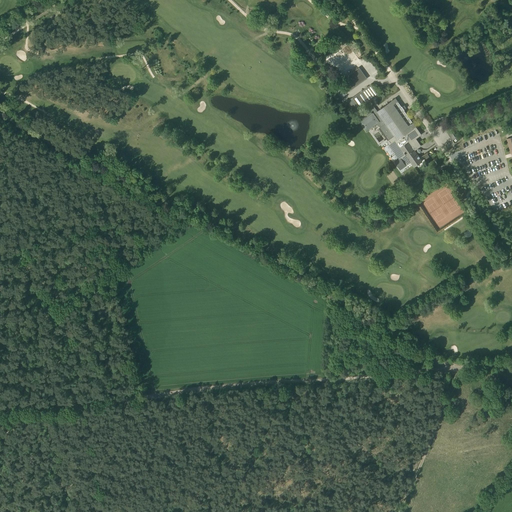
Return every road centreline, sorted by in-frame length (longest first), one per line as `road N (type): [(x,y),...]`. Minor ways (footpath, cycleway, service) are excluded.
road 1 (track): [(452,367),(32,132)]
road 2 (track): [(175,392),(452,367)]
road 3 (unclassified): [(511,248),(392,76)]
road 4 (track): [(400,511),(452,367)]
road 5 (track): [(34,404),(175,392)]
